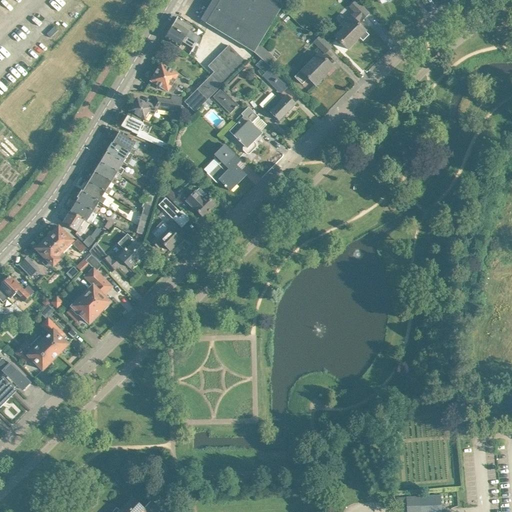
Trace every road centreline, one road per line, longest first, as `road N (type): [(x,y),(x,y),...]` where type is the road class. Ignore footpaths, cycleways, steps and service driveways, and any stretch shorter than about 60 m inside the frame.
road 1 (tertiary): [(0,253),(53,193),(171,0)]
road 2 (residential): [(339,112),(146,304)]
road 3 (residential): [(169,327),(360,135)]
road 4 (residential): [(0,496),(169,327)]
road 5 (residential): [(146,304),(0,452)]
road 6 (residential): [(360,135),(445,52),(511,6)]
road 7 (residential): [(468,0),(339,112)]
